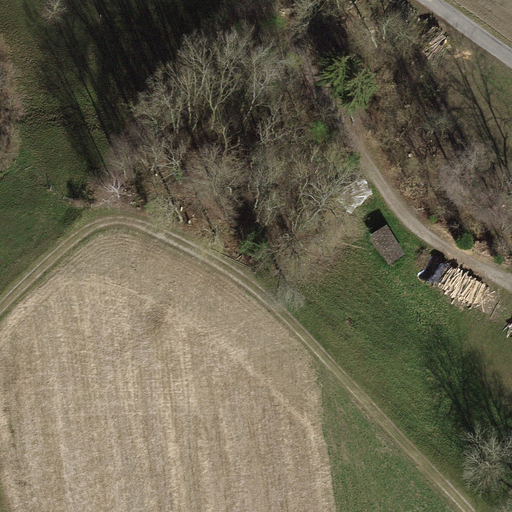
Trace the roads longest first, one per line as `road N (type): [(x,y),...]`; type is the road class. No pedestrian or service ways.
road 1 (track): [(474,511),(248,285),(160,224),(120,224),(83,241),(0,329)]
road 2 (track): [(308,0),(296,25),(298,45),(419,231),(511,282)]
